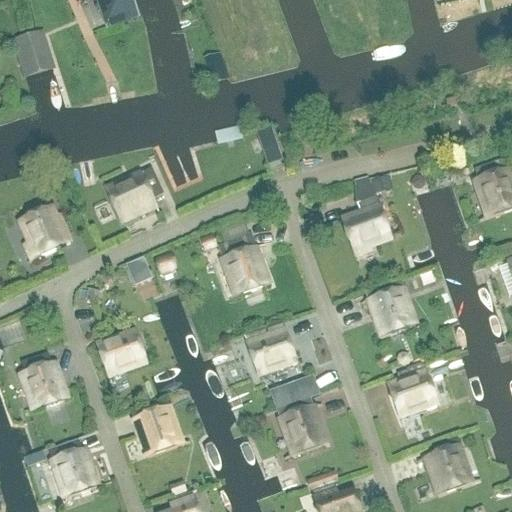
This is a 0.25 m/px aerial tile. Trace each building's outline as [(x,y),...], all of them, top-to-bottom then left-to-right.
[(94,0),(105,30),(106,29),(107,31),(139,20),(131,0),(94,0)] [(511,0),(479,0),(482,10),(511,2),(511,0)] [(43,35),(17,43),(12,44),(23,80),(54,70),(43,35)] [(444,104),(445,111),(453,110),(452,102),(444,104)] [(511,181),(509,172),(505,161),(473,172),(477,183),(472,185),(485,222),(511,212),(511,181)] [(156,211),(152,203),(163,198),(151,172),(140,177),(140,176),(104,193),(120,228),(156,211)] [(391,244),(377,208),(373,197),(356,204),(360,214),(340,221),(353,258),(391,244)] [(52,236),(59,233),(48,211),(19,225),(36,261),(59,251),(52,236)] [(257,250),(221,263),(234,301),(270,288),(257,250)] [(364,297),(366,304),(380,341),(416,328),(400,284),(364,297)] [(244,340),(246,348),(257,378),(295,365),(287,341),(272,346),(270,339),(269,340),(267,332),(244,340)] [(107,380),(145,366),(135,336),(112,344),(114,351),(99,357),(107,380)] [(55,366),(51,367),(47,355),(20,365),(24,376),(18,378),(31,415),(68,403),(55,366)] [(398,420),(436,406),(426,376),(403,384),(405,391),(390,396),(398,420)] [(307,379),(282,388),(287,401),(312,392),(307,379)] [(280,422),(277,423),(290,460),(327,447),(313,410),(310,402),(277,413),(280,422)] [(145,461),(182,448),(168,411),(132,424),(145,461)] [(459,449),(422,462),(436,499),(472,486),(459,449)] [(62,503),(98,489),(86,452),(49,465),(62,503)] [(310,496),(311,495),(333,487),(337,486),(333,475),(306,485),(310,496)] [(333,487),(311,495),(313,503),(316,511),(359,511),(354,496),(339,502),(336,495),(333,487)] [(196,511),(193,502),(170,510),(170,511),(196,511)]
